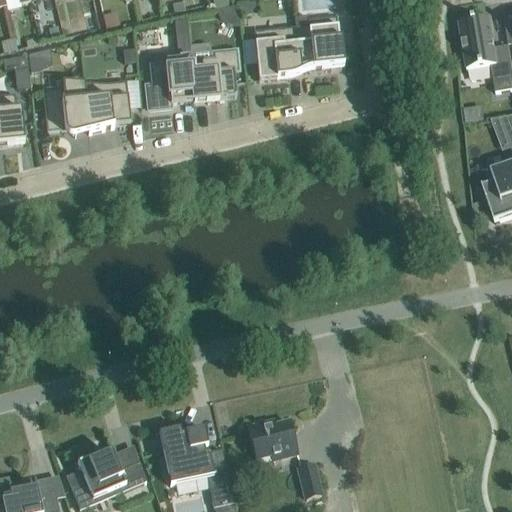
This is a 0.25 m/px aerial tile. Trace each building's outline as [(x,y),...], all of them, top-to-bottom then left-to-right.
[(212,0),(216,12),(228,8),(225,0),(212,0)] [(239,8),(240,18),(260,16),(259,3),(239,8)] [(183,6),(172,8),(174,16),(185,14),(183,6)] [(218,13),(220,23),(234,29),(240,29),(238,8),(218,13)] [(336,21),(307,24),(308,30),(295,31),(300,75),(313,74),(346,71),(343,44),(339,44),(336,21)] [(490,21),(460,26),(467,73),(492,69),(494,85),(496,96),(511,93),(511,66),(509,49),(495,51),(490,21)] [(175,23),(177,51),(189,50),(187,22),(175,23)] [(253,35),(259,86),(288,83),(287,76),(300,75),(295,31),(282,33),(282,32),(253,35)] [(40,55),(27,58),(27,61),(29,72),(30,78),(38,77),(42,75),(40,55)] [(214,57),(214,61),(191,64),(190,64),(195,105),(236,101),(234,75),(238,74),(236,55),(214,57)] [(147,90),(149,114),(171,112),(171,108),(195,105),(190,64),(191,64),(191,62),(166,65),(166,66),(149,68),(151,90),(147,90)] [(126,86),(107,88),(84,88),(89,132),(88,132),(89,138),(112,132),(112,130),(111,131),(111,130),(130,128),(126,86)] [(62,87),(63,94),(43,96),(47,136),(88,132),(89,132),(84,88),(62,87)] [(17,116),(16,99),(0,100),(0,154),(6,154),(6,150),(24,148),(22,115),(17,116)] [(482,110),(464,112),(466,125),(483,123),(482,110)] [(483,190),(495,226),(511,220),(511,167),(491,175),(495,186),(483,190)] [(274,425),(248,431),(256,463),(271,460),(272,464),(298,458),(290,426),(275,429),(274,425)] [(170,489),(207,482),(213,511),(214,511),(234,508),(222,453),(205,457),(201,435),(201,433),(181,437),(180,432),(159,436),(170,489)] [(80,475),(66,481),(79,511),(80,511),(79,509),(121,491),(123,496),(146,486),(140,467),(120,475),(112,457),(108,458),(107,455),(77,467),(80,475)] [(305,504),(320,500),(311,468),(297,472),(305,504)] [(10,491),(9,487),(0,489),(0,511),(58,511),(57,503),(39,506),(36,489),(26,491),(25,488),(10,491)]
